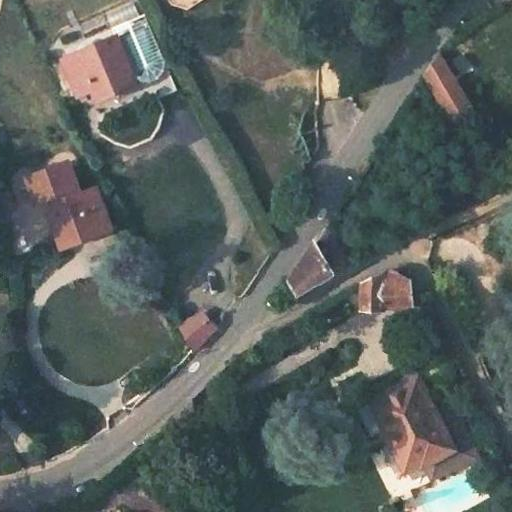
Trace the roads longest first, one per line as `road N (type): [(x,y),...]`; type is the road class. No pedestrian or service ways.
road 1 (residential): [(511,453),(415,268),(403,260),(379,260),(215,352)]
road 2 (tertiary): [(460,0),(424,41),(215,352)]
road 3 (tertiary): [(215,352),(84,468),(0,494)]
road 4 (track): [(403,260),(422,237),(511,194)]
